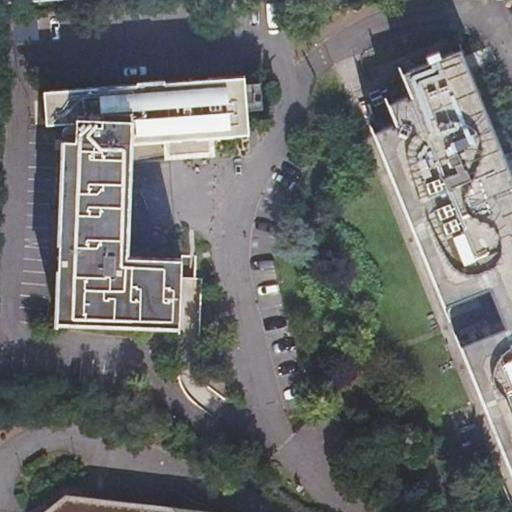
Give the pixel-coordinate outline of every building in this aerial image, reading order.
[(511,511),(511,194),(460,65),(399,88),(408,113),(405,114),(404,111),(386,118),(394,140),(391,142),(390,139),(370,146),(439,323),(475,309),(490,347),(453,361),(510,511),(511,511)] [(245,136),(241,76),(159,83),(159,80),(132,82),(131,86),(45,91),(46,122),(75,121),(128,122),(128,141),(165,139),(211,137),(245,136)] [(44,112),(44,102),(33,102),(33,112),(44,112)] [(128,122),(75,121),(75,139),(63,139),(58,300),(57,324),(179,327),(180,279),(181,260),(134,258),(122,257),(124,215),(126,185),(127,164),(128,141),(128,122)] [(211,137),(165,139),(166,159),(213,156),(211,137)] [(131,187),(126,185),(122,257),(134,258),(138,253),(143,243),(146,234),(147,227),(147,222),(146,214),(144,206),(137,193),(131,187)]
